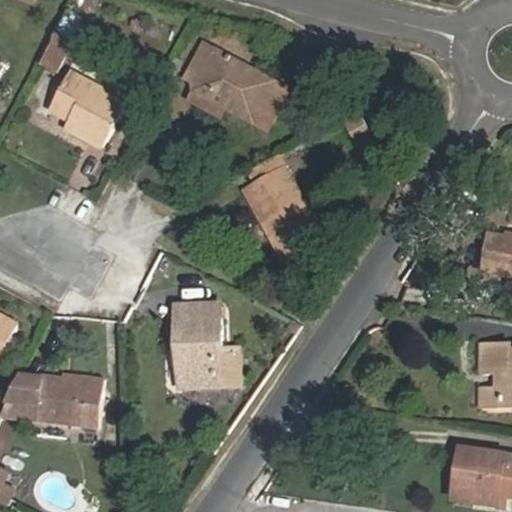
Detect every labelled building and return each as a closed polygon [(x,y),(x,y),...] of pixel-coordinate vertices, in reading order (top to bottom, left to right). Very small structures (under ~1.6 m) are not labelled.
[(68,11),(59,35),(74,41),(83,17),(68,11)] [(56,39),(42,65),(57,73),(71,47),(56,39)] [(200,86),(217,54),(206,48),(189,80),(200,86)] [(200,86),(191,103),(221,119),(227,107),(270,130),(290,92),(217,54),(200,86)] [(128,105),(70,75),(51,112),(71,122),(67,130),(105,150),(128,105)] [(357,113),(344,121),(358,148),(372,140),(357,113)] [(247,193),(282,254),(301,244),(304,251),(324,240),(278,157),(250,173),(258,187),(247,193)] [(501,278),(511,279),(511,234),(508,234),(507,242),(502,273),(501,278)] [(487,271),(502,273),(507,242),(493,240),(487,271)] [(301,244),(282,254),(286,261),(304,251),(301,244)] [(179,308),(179,324),(223,321),(223,306),(179,308)] [(0,360),(18,327),(0,317),(0,360)] [(223,321),(179,324),(182,390),(219,388),(218,352),(224,351),(224,347),(223,321)] [(298,336),(303,328),(293,323),(289,331),(298,336)] [(511,345),(484,345),(484,348),(483,374),(498,375),(497,389),(483,389),(483,407),(511,406),(511,345)] [(224,347),(224,351),(218,352),(219,388),(240,387),(238,346),(224,347)] [(0,418),(20,421),(42,377),(23,375),(0,418)] [(42,377),(20,421),(101,431),(105,384),(42,377)] [(480,477),(484,453),(463,450),(459,474),(480,477)] [(480,477),(459,474),(459,478),(455,504),(500,509),(502,496),(511,497),(511,456),(484,453),(480,477)] [(0,471),(0,504),(9,509),(22,482),(0,471)]
